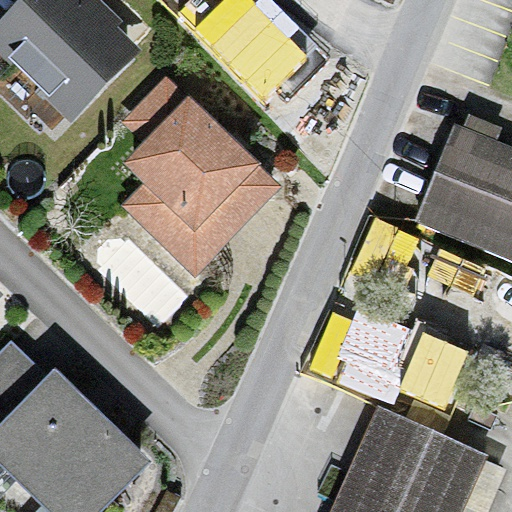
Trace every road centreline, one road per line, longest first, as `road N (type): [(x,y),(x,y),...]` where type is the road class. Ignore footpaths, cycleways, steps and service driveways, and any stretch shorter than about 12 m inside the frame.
road 1 (residential): [(225,475),(433,0)]
road 2 (residential): [(225,475),(0,254)]
